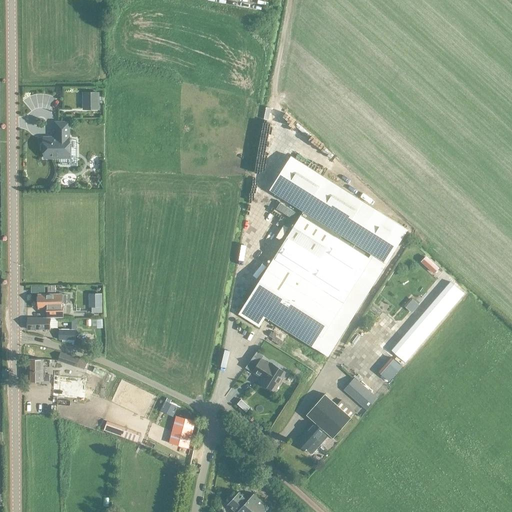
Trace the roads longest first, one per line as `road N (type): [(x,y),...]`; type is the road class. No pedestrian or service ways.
road 1 (tertiary): [(16,337),(13,0)]
road 2 (unclassified): [(196,511),(214,415),(97,358),(16,337)]
road 3 (tertiary): [(17,511),(16,337)]
